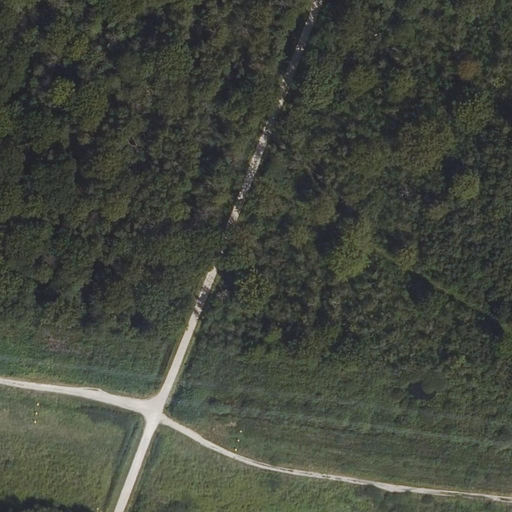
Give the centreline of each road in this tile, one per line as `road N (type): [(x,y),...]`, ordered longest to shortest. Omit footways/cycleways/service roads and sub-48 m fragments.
road 1 (track): [(153,423),(316,0)]
road 2 (track): [(153,423),(272,476),(511,511)]
road 3 (track): [(153,423),(0,394)]
